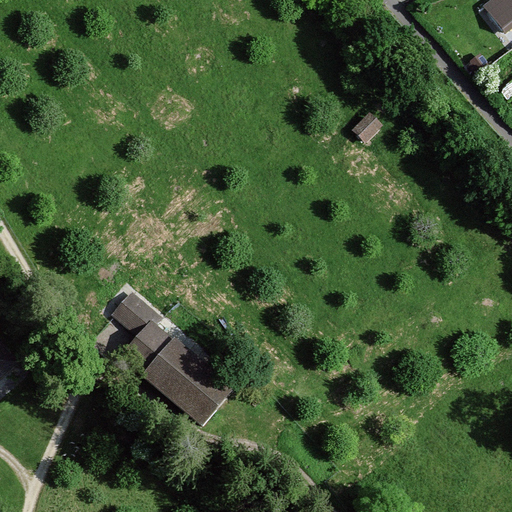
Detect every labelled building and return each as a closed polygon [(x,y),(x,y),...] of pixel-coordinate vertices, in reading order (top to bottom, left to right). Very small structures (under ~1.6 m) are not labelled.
[(511,25),(511,0),(503,0),(487,13),(503,33),(511,25)] [(384,132),(369,117),(355,132),(370,146),(384,132)] [(159,320),(130,296),(110,320),(139,343),(159,320)] [(236,389),(157,327),(121,373),(200,435),(236,389)] [(4,342),(0,345),(0,383),(1,385),(24,365),(4,342)]
